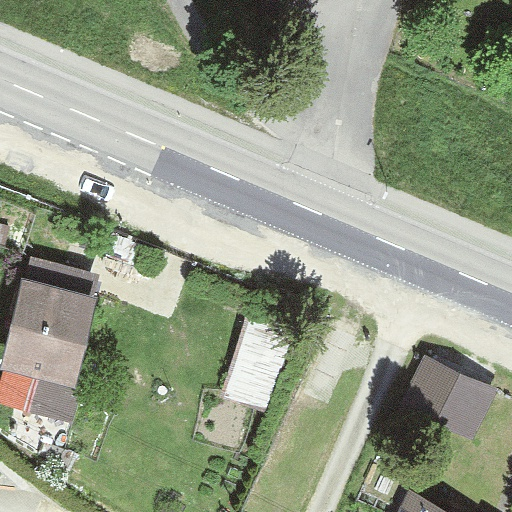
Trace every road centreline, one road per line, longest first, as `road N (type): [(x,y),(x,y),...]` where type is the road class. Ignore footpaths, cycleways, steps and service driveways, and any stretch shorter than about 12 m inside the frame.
road 1 (secondary): [(439,263),(0,78)]
road 2 (residential): [(439,263),(325,511)]
